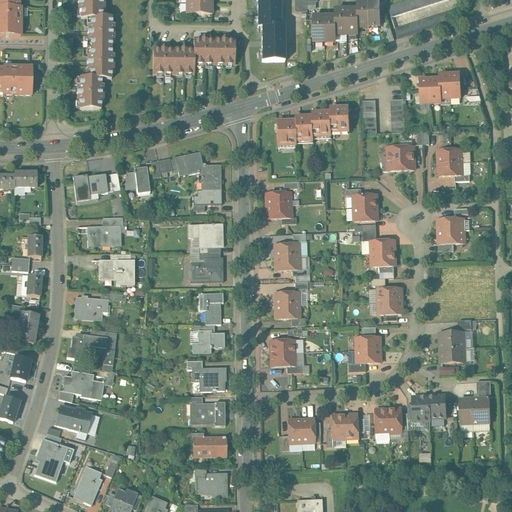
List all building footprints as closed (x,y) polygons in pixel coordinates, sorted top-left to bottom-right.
[(0,0),(0,9),(19,9),(18,0),(0,0)] [(77,0),(78,12),(81,12),(80,20),(90,20),(102,20),(102,19),(102,13),(104,13),(104,0),(77,0)] [(257,0),(257,28),(262,28),(279,28),(279,0),(257,0)] [(293,0),(294,13),(307,13),(306,3),(306,0),(293,0)] [(410,0),(387,7),(391,18),(448,0),(410,0)] [(368,28),(368,4),(364,4),(357,4),(357,11),(357,29),(358,29),(368,28)] [(380,28),(380,4),(373,4),(368,4),(368,28),(373,28),(373,29),(375,29),(375,28),(380,28)] [(211,5),(186,5),(186,15),(211,16),(211,15),(211,5)] [(0,9),(0,37),(20,37),(21,9),(19,9),(0,9)] [(339,11),(334,11),(335,18),(335,35),(336,35),(346,35),(346,11),(339,11)] [(352,11),(346,11),(346,35),(358,35),(358,29),(357,29),(357,11),(352,11)] [(453,11),(394,29),(398,40),(456,22),(453,11)] [(317,19),(312,19),(312,42),(324,42),(324,18),(317,19)] [(335,35),(335,18),(328,18),(324,18),(324,42),(336,42),(336,35),(335,35)] [(112,19),(102,19),(102,20),(90,20),(90,26),(88,26),(87,43),(90,43),(90,49),(86,49),(86,50),(111,50),(111,43),(114,43),(114,27),(112,27),(112,19)] [(279,28),(262,28),(262,62),(284,62),(283,28),(279,28)] [(201,42),(193,42),(193,52),(194,52),(193,67),(194,67),(214,67),(214,42),(206,42),(204,39),(201,42)] [(226,42),(224,40),(221,42),(214,42),(214,67),(234,67),(234,42),(226,42)] [(163,49),(161,51),(153,51),(152,76),(173,76),(173,52),(166,51),(163,49)] [(183,49),(181,52),(173,52),(173,76),(194,77),(194,67),(193,67),(194,52),(193,52),(186,52),(183,49)] [(111,50),(86,50),(90,50),(90,56),(87,56),(87,73),(90,73),(90,80),(101,80),(111,80),(111,73),(114,73),(114,57),(111,57),(111,50)] [(32,69),(3,68),(3,70),(4,70),(3,94),(3,96),(31,97),(32,69)] [(440,100),(445,100),(446,100),(460,99),(459,76),(439,76),(439,80),(439,81),(440,100)] [(90,80),(80,79),(80,87),(77,87),(77,103),(79,103),(79,110),(101,111),(101,103),(103,103),(104,87),(101,87),(101,80),(90,80)] [(419,81),(420,92),(420,105),(441,104),(441,100),(440,100),(439,80),(419,81)] [(390,101),(392,135),(404,134),(403,101),(390,101)] [(375,102),(362,103),(364,136),(377,135),(375,102)] [(349,133),(348,120),(348,109),(330,110),(330,113),(331,134),(349,133)] [(312,118),(313,138),(331,137),(331,134),(330,113),(312,114),(312,118)] [(294,119),(294,123),(295,143),(313,142),(313,138),(312,118),(294,119)] [(277,147),(295,147),(295,143),(294,123),(276,123),(277,147)] [(413,148),(410,148),(400,149),(401,172),(414,172),(413,148)] [(387,149),(388,165),(388,173),(401,172),(400,149),(387,149)] [(462,151),(436,152),(437,165),(462,164),(462,151)] [(221,167),(207,167),(202,165),(200,154),(175,159),(176,168),(177,168),(179,178),(188,176),(189,176),(201,174),(201,184),(201,192),(196,192),(197,198),(192,198),(193,207),(204,207),(221,206),(221,192),(221,167)] [(170,161),(158,164),(160,175),(172,172),(170,161)] [(462,164),(437,165),(437,178),(455,177),(469,177),(471,175),(470,164),(462,164)] [(146,169),(133,171),(134,175),(126,176),(127,180),(125,192),(126,192),(127,190),(136,189),(137,196),(150,194),(146,169)] [(36,189),(36,174),(14,174),(14,177),(14,190),(14,196),(24,196),(24,189),(36,189)] [(117,175),(110,176),(112,192),(120,191),(117,175)] [(0,190),(14,190),(14,177),(0,177),(0,190)] [(86,178),(73,179),(76,199),(89,198),(89,197),(107,195),(105,177),(87,179),(86,178)] [(266,208),(289,207),(290,207),(289,194),(266,195),(266,208)] [(362,197),(353,197),(353,210),(377,210),(377,197),(362,197)] [(290,207),(267,208),(266,208),(267,221),(291,220),(290,207)] [(378,223),(377,210),(353,210),(354,223),(378,223)] [(122,219),(102,220),(102,228),(120,227),(120,228),(122,228),(122,219)] [(437,221),(438,228),(438,233),(464,232),(463,220),(437,221)] [(213,226),(212,226),(212,227),(199,227),(199,228),(188,228),(189,239),(200,238),(200,249),(208,249),(219,249),(222,249),(222,248),(221,248),(221,235),(222,234),(222,226),(213,226)] [(102,228),(87,228),(88,248),(121,247),(120,228),(120,227),(102,228)] [(370,243),(376,242),(376,232),(362,233),(363,243),(370,243)] [(464,245),(464,235),(464,232),(438,233),(438,246),(464,245)] [(41,238),(28,238),(28,259),(41,259),(41,238)] [(370,243),(371,255),(372,256),(395,255),(394,242),(370,243)] [(275,259),(285,259),(299,258),(298,245),(275,246),(275,259)] [(395,255),(372,256),(371,256),(371,269),(395,268),(395,255)] [(299,271),(299,267),(299,266),(299,258),(275,259),(275,272),(299,271)] [(29,261),(12,259),(12,266),(29,268),(29,261)] [(208,260),(204,261),(204,265),(190,265),(190,278),(204,277),(205,285),(221,284),(220,271),(219,271),(219,260),(208,260)] [(110,262),(91,262),(91,263),(99,263),(99,280),(116,280),(116,287),(125,287),(125,284),(132,284),(132,262),(130,262),(110,262)] [(29,268),(12,266),(11,273),(28,274),(29,268)] [(41,278),(28,277),(26,297),(39,298),(41,278)] [(402,303),(402,301),(401,290),(377,291),(378,303),(402,303)] [(275,294),(275,303),(275,307),(299,307),(299,294),(275,294)] [(222,296),(198,296),(199,313),(204,313),(205,321),(220,321),(220,305),(223,305),(222,296)] [(100,301),(75,299),(74,321),(102,323),(102,314),(107,314),(108,301),(100,301)] [(378,316),(387,316),(402,316),(402,303),(378,304),(378,316)] [(24,308),(10,306),(9,313),(21,315),(21,314),(23,314),(24,308)] [(299,320),(299,314),(299,307),(275,307),(275,320),(299,320)] [(23,314),(21,314),(21,315),(17,343),(33,346),(38,317),(23,314)] [(458,331),(471,331),(471,322),(458,322),(458,331)] [(211,335),(211,332),(198,332),(198,333),(198,345),(192,345),(192,355),(210,355),(210,351),(212,351),(212,349),(224,349),(224,335),(211,335)] [(116,335),(105,333),(105,339),(90,337),(84,337),(83,340),(72,338),(69,359),(67,358),(67,359),(81,362),(83,350),(89,350),(89,348),(105,350),(103,366),(112,367),(116,335)] [(463,334),(451,334),(439,335),(440,351),(464,350),(463,334)] [(380,338),(357,339),(356,339),(356,352),(380,351),(380,338)] [(301,341),(300,341),(300,342),(294,342),(294,355),(302,354),(302,342),(301,341)] [(270,356),(282,355),(283,355),(294,355),(293,342),(270,343),(270,356)] [(18,350),(5,347),(4,353),(17,356),(18,350)] [(441,365),(455,364),(464,364),(464,350),(440,351),(441,365)] [(357,365),(370,365),(381,364),(380,352),(356,352),(357,365)] [(271,369),(289,368),(294,368),(294,355),(270,356),(271,369)] [(30,362),(16,358),(10,380),(25,383),(30,362)] [(201,363),(187,363),(187,371),(192,371),(201,370),(201,363)] [(365,365),(359,365),(349,366),(349,374),(366,373),(365,365)] [(201,370),(192,371),(192,382),(201,382),(201,393),(213,393),(215,393),(215,392),(224,392),(224,382),(223,370),(201,370)] [(110,373),(98,371),(97,378),(109,380),(110,373)] [(93,376),(72,372),(71,379),(66,379),(63,381),(62,385),(63,386),(62,393),(73,395),(80,397),(80,399),(101,402),(104,384),(103,384),(103,383),(102,383),(102,384),(92,382),(93,376)] [(479,400),(490,400),(491,400),(491,398),(490,383),(477,383),(476,383),(476,384),(477,396),(479,396),(479,400)] [(73,395),(62,393),(60,393),(58,401),(71,404),(73,395)] [(429,420),(445,420),(444,397),(428,398),(429,420)] [(414,422),(429,422),(429,420),(428,398),(413,399),(413,406),(414,420),(414,422)] [(19,403),(5,399),(0,413),(0,420),(12,424),(19,403)] [(473,432),(478,432),(490,432),(489,400),(472,401),(473,432)] [(472,401),(465,401),(459,401),(460,433),(473,432),(472,401)] [(202,405),(192,405),(192,406),(192,426),(213,426),(213,428),(224,427),(224,405),(202,405)] [(92,416),(62,408),(59,417),(58,416),(55,427),(68,430),(79,433),(87,435),(92,416)] [(401,410),(388,411),(389,435),(402,434),(402,428),(401,415),(401,410)] [(389,442),(389,435),(388,411),(375,411),(376,427),(376,440),(376,443),(389,442)] [(332,431),(333,441),(346,440),(344,416),(331,417),(332,431)] [(357,416),(344,416),(346,440),(358,440),(358,433),(358,421),(357,416)] [(302,445),(301,421),(288,422),(288,437),(288,445),(302,445)] [(314,424),(314,421),(301,421),(302,445),(314,444),(314,437),(314,424)] [(60,433),(49,429),(47,436),(58,439),(60,433)] [(58,439),(47,436),(45,442),(59,447),(61,440),(58,439)] [(204,441),(193,441),(193,448),(194,448),(194,459),(195,459),(195,457),(224,457),(224,459),(225,459),(225,439),(222,439),(222,440),(204,441)] [(45,442),(43,441),(37,457),(41,458),(34,476),(55,484),(63,462),(60,461),(64,449),(59,447),(45,442)] [(116,467),(110,464),(104,476),(111,479),(116,467)] [(101,475),(86,468),(78,487),(81,488),(76,501),(91,507),(102,482),(99,481),(101,475)] [(206,477),(195,477),(195,496),(211,499),(228,498),(227,476),(206,477)] [(126,491),(125,494),(117,491),(114,499),(111,498),(109,507),(110,508),(108,511),(130,511),(136,499),(137,496),(126,491)] [(167,504),(152,498),(145,511),(167,511),(168,511),(165,510),(167,504)] [(136,511),(141,501),(136,499),(131,510),(134,511),(136,511)] [(322,511),(322,501),(297,502),(297,509),(301,509),(300,511),(322,511)]
